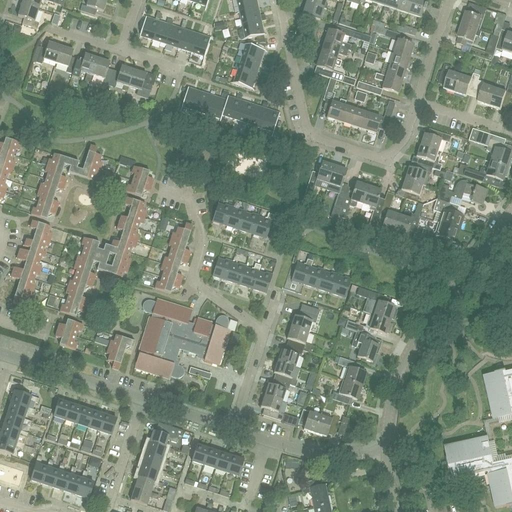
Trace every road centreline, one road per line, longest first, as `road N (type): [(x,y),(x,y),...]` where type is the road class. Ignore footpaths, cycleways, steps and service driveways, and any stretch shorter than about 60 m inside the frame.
road 1 (residential): [(278,0),(310,138),(384,159),(403,138),(416,102)]
road 2 (unclassified): [(386,448),(396,378),(416,337),(511,212)]
road 3 (residential): [(264,333),(197,286),(192,276),(203,236),(188,200),(155,188)]
road 4 (residential): [(139,400),(11,356)]
